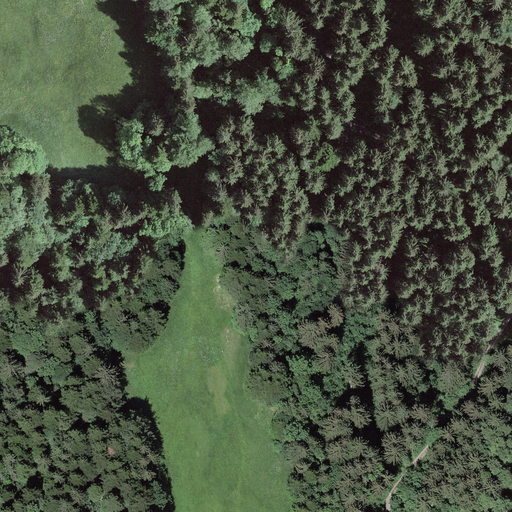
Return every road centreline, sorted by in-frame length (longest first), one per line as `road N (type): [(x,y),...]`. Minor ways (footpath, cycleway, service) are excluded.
road 1 (track): [(511,232),(491,201),(348,122),(310,0)]
road 2 (track): [(391,511),(511,306)]
road 3 (track): [(211,278),(294,243),(337,165),(348,122)]
